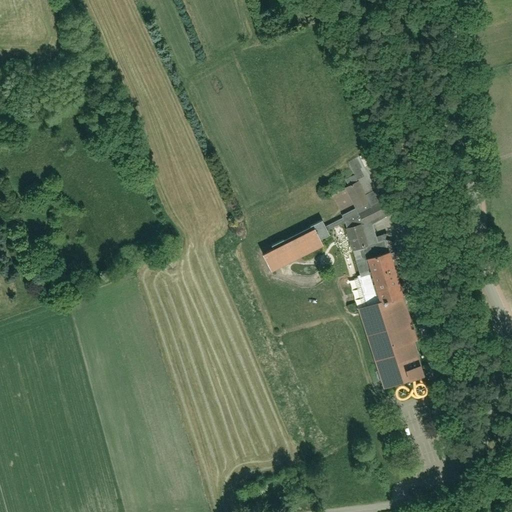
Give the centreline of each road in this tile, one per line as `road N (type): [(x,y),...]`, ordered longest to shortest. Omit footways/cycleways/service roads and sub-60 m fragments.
road 1 (residential): [(511,318),(488,250),(451,0)]
road 2 (residential): [(335,511),(452,495),(511,377)]
